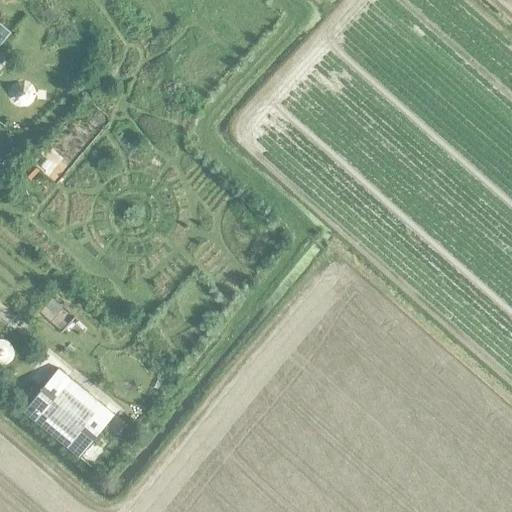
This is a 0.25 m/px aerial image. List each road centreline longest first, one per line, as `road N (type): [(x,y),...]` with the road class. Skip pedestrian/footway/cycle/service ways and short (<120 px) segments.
road 1 (track): [(118,511),(331,254)]
road 2 (track): [(0,309),(122,411)]
road 3 (track): [(0,431),(92,511)]
